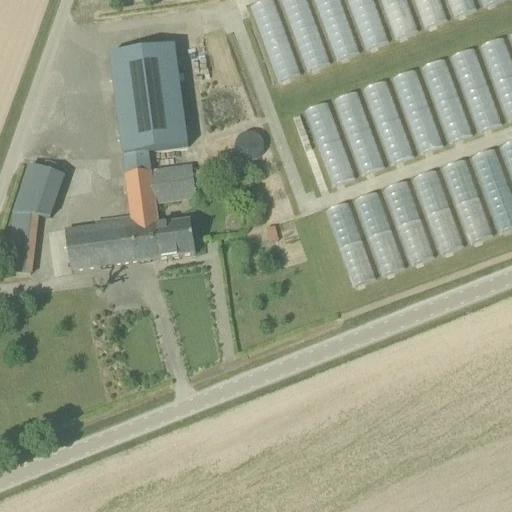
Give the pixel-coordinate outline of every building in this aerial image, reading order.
[(276,85),(300,77),(273,0),(272,0),(250,8),(276,85)] [(307,0),(280,0),(305,74),(328,66),(307,0)] [(339,0),(312,0),(335,63),(359,55),(339,0)] [(371,0),(346,0),(363,52),(386,44),(371,0)] [(404,0),(378,0),(391,42),(416,34),(404,0)] [(411,0),(422,31),(446,23),(437,0),(411,0)] [(444,0),(451,21),(475,13),(470,0),(444,0)] [(476,0),(480,10),(504,2),(503,0),(476,0)] [(480,48),(505,124),(511,122),(511,62),(505,40),(480,48)] [(196,257),(194,244),(191,223),(158,228),(155,206),(196,200),(192,169),(151,174),(149,156),(189,151),(177,50),(111,58),(132,225),(65,233),(71,274),(196,257)] [(476,135),(500,127),(476,50),(451,58),(476,135)] [(425,67),(443,145),(468,140),(449,61),(425,67)] [(415,72),(391,81),(419,157),(444,147),(415,72)] [(366,89),(386,167),(410,161),(390,83),(366,89)] [(333,102),(361,178),(385,169),(357,93),(333,102)] [(351,183),(332,105),(308,111),(327,189),(351,183)] [(511,144),(500,148),(500,150),(473,157),(495,234),(511,229),(511,144)] [(467,161),(442,169),(467,246),(492,238),(467,161)] [(45,218),(54,221),(67,177),(32,165),(0,266),(28,275),(45,218)] [(439,257),(463,248),(436,172),(412,180),(439,257)] [(383,191),(409,267),(433,259),(407,183),(383,191)] [(404,271),(378,194),(355,201),(380,278),(404,271)] [(348,204),(325,212),(352,290),(375,282),(348,204)]
